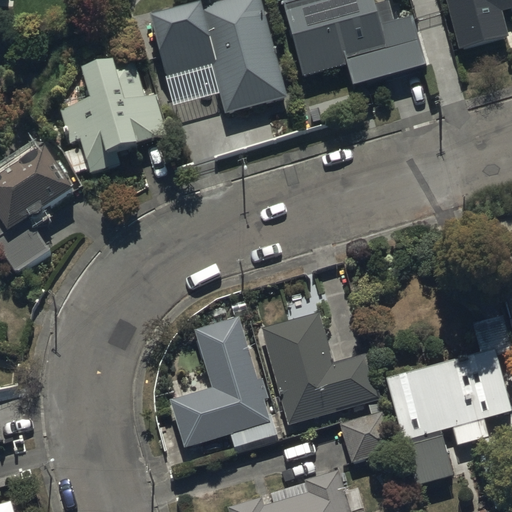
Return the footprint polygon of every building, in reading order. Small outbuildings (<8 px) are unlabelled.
[(287,96),(260,0),(221,0),(201,6),(202,9),(138,27),(150,70),(161,67),(172,106),(202,98),(194,69),(211,64),(225,113),(287,96)] [(378,17),(372,0),(297,0),(280,5),(303,90),(356,75),(363,101),(411,88),(391,13),(378,17)] [(511,0),(442,0),(453,38),(511,21),(511,0)] [(112,59),(82,67),(91,100),(61,109),(70,142),(80,140),(90,175),(124,166),(120,152),(169,139),(156,94),(145,97),(136,62),(114,68),(112,59)] [(76,190),(44,140),(0,168),(0,249),(17,276),(52,253),(30,219),(76,190)] [(511,309),(511,245),(496,250),(511,309)] [(481,352),(388,376),(415,483),(453,473),(442,428),(453,426),(458,444),(480,438),(483,452),(479,453),(493,507),(511,501),(511,494),(496,431),(488,433),(484,418),(507,412),(509,420),(511,419),(511,402),(510,403),(498,355),(511,351),(511,327),(507,308),(472,317),(481,352)] [(321,312),(262,327),(288,424),(381,400),(369,352),(334,361),(321,312)] [(258,379),(239,315),(195,329),(212,386),(171,399),(185,446),(231,432),(237,452),(280,439),(272,413),(269,414),(264,399),(269,397),(263,378),(258,379)] [(386,410),(341,424),(352,462),(398,448),(386,410)] [(351,511),(338,471),(305,481),(306,484),(226,508),(227,511),(351,511)] [(0,511),(13,511),(11,502),(0,504),(0,511)]
